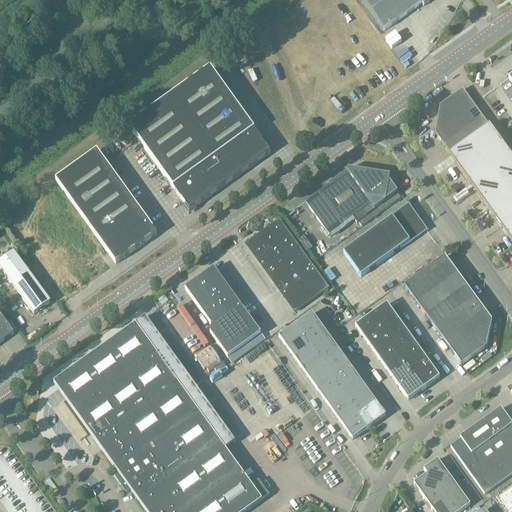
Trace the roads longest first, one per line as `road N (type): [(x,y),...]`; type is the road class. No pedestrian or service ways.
road 1 (unclassified): [(0,387),(377,116)]
road 2 (unknown): [(135,289),(286,490),(338,507)]
road 3 (unclassified): [(377,116),(511,305)]
road 4 (unclassified): [(511,362),(409,441),(372,511)]
road 5 (unclassified): [(377,116),(503,25)]
road 6 (residential): [(0,113),(38,82),(95,0)]
road 7 (unclassified): [(75,511),(0,405)]
